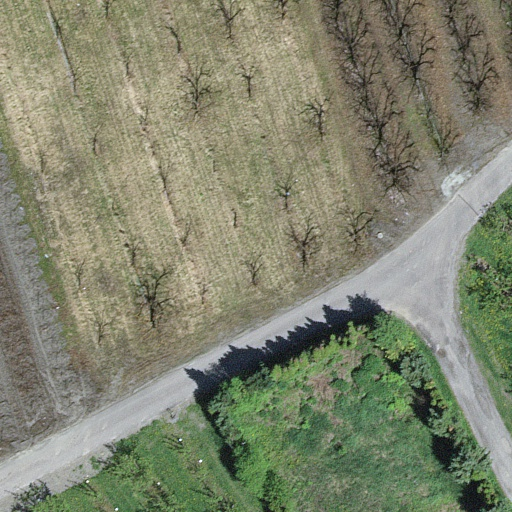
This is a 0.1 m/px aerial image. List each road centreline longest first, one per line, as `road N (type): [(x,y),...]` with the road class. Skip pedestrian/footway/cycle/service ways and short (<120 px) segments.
road 1 (track): [(0,483),(406,271),(511,168)]
road 2 (track): [(406,271),(511,484)]
